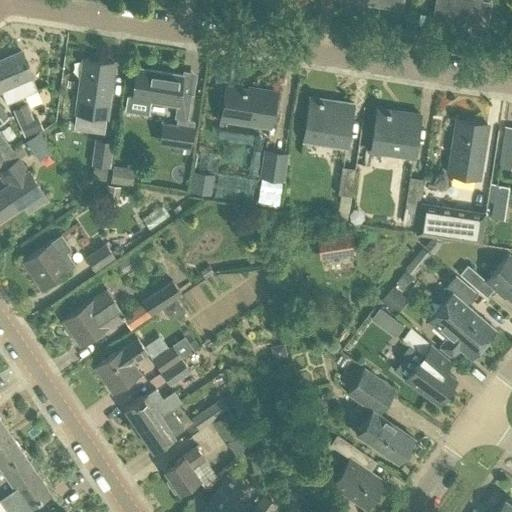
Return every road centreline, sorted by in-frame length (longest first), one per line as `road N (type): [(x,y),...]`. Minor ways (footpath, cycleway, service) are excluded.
road 1 (residential): [(511,87),(12,7)]
road 2 (tertiary): [(131,511),(0,318)]
